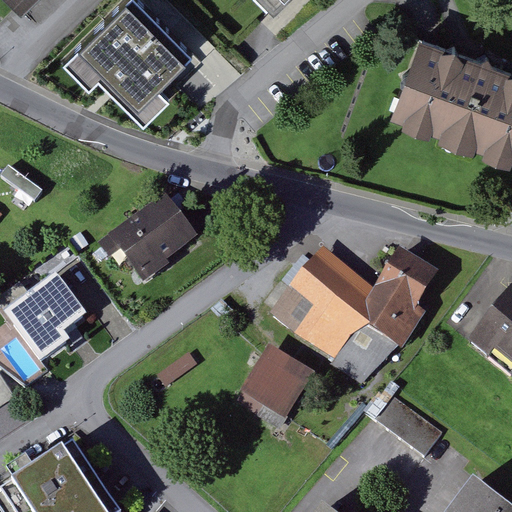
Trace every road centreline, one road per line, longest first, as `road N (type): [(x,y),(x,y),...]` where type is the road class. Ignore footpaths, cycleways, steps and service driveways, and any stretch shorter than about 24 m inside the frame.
road 1 (residential): [(323,199),(72,400)]
road 2 (unclassified): [(215,174),(233,105),(356,0)]
road 3 (residential): [(215,174),(0,89)]
road 4 (residential): [(511,249),(323,199)]
road 5 (residential): [(72,400),(197,511)]
